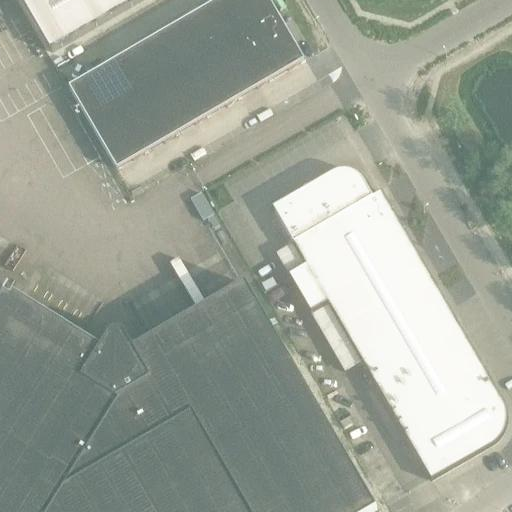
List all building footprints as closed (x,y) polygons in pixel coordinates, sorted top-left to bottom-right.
[(22,0),(53,53),(143,0),(22,0)] [(222,0),(70,89),(118,171),(305,62),(268,0),(222,0)] [(307,267),(290,277),(312,315),(329,305),(375,385),(431,481),(432,483),(493,448),(496,446),(499,443),(502,439),(505,436),(507,431),(508,427),(509,422),(509,417),(508,413),(506,409),(504,404),(382,194),(373,199),(373,198),(364,183),(362,181),(359,178),(356,176),(352,174),(349,173),(345,173),(341,173),(337,174),(334,175),(314,187),(311,183),(303,188),(306,192),(285,204),(274,210),(294,245),(307,267)] [(199,198),(188,204),(200,225),(211,219),(199,198)] [(273,280),(262,285),(266,293),(277,287),(273,280)] [(0,511),(377,511),(378,511),(247,286),(134,351),(126,338),(125,337),(125,336),(124,336),(122,335),(120,334),(118,334),(116,334),(114,335),(113,336),(111,337),(110,339),(103,351),(14,296),(12,300),(6,297),(11,290),(10,289),(5,296),(0,292),(3,289),(0,286),(0,511)]
